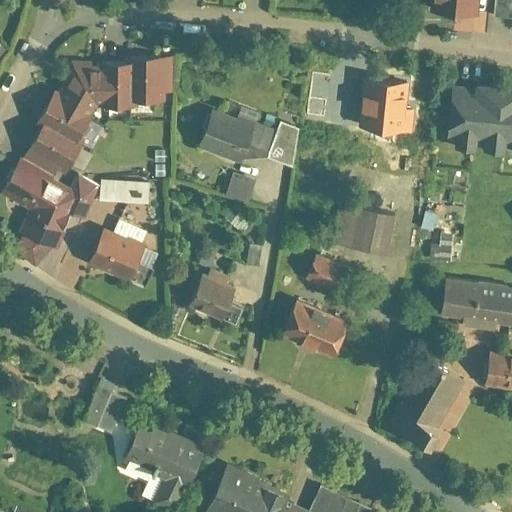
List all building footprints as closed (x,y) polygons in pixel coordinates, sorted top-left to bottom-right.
[(428,0),(428,7),(477,12),(478,0),(428,0)] [(511,0),(494,0),(493,13),(511,15),(511,0)] [(70,58),(96,101),(100,101),(100,105),(136,104),(136,97),(169,98),(170,55),(126,54),(126,59),(70,58)] [(27,146),(67,167),(81,143),(76,141),(96,101),(70,58),(58,90),(53,87),(36,120),(41,123),(27,146)] [(335,75),(311,72),(306,115),(330,118),(335,75)] [(449,80),(444,132),(455,133),(454,144),(511,150),(511,81),(473,77),(472,83),(449,80)] [(359,125),(412,131),(414,110),(404,108),(407,85),(364,80),(359,125)] [(196,142),(239,157),(245,141),(253,118),(210,103),(196,142)] [(275,126),(267,149),(265,153),(292,163),(299,123),(278,116),(275,126)] [(275,126),(253,118),(245,141),(267,149),(275,126)] [(12,248),(36,264),(51,243),(57,245),(71,213),(82,217),(99,183),(67,167),(27,146),(2,191),(27,206),(19,230),(23,233),(12,248)] [(225,191),(249,199),(257,174),(234,166),(225,191)] [(337,201),(330,239),(387,250),(394,212),(337,201)] [(241,229),(252,214),(235,202),(224,217),(241,229)] [(143,241),(102,225),(87,261),(128,278),(143,241)] [(316,249),(305,273),(338,288),(349,263),(316,249)] [(187,301),(219,313),(232,281),(199,268),(187,301)] [(440,313),(511,321),(511,281),(445,274),(440,313)] [(280,332),(331,352),(346,315),(295,294),(280,332)] [(511,349),(489,346),(484,381),(511,385),(511,349)] [(389,418),(427,440),(465,377),(426,354),(389,418)] [(83,416),(113,428),(129,387),(100,375),(83,416)] [(175,508),(203,440),(138,413),(121,454),(161,470),(149,498),(175,508)] [(309,511),(312,506),(285,494),(288,487),(224,459),(202,509),(209,511),(309,511)] [(312,506),(309,511),(366,511),(371,503),(323,482),(312,506)]
